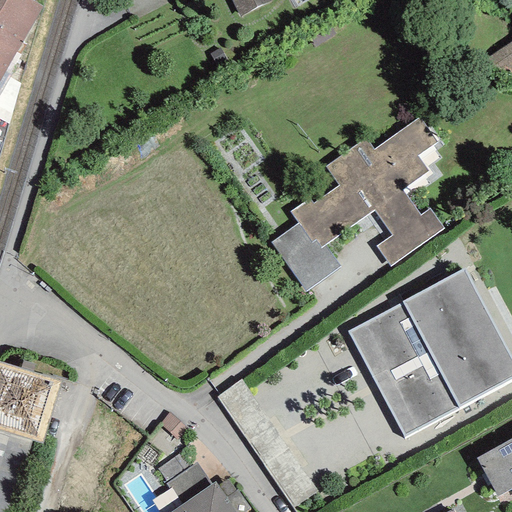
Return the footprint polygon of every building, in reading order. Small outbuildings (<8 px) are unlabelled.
[(0,0),(0,80),(16,53),(44,6),(34,0),(0,0)] [(231,0),(240,17),(272,0),(231,0)] [(511,40),(488,57),(500,74),(509,69),(511,73),(511,40)] [(227,60),(220,48),(209,55),(217,67),(227,60)] [(21,56),(16,53),(0,80),(0,92),(8,78),(21,56)] [(20,84),(8,78),(0,92),(0,119),(9,124),(20,84)] [(315,240),(320,248),(326,244),(374,211),(401,191),(427,172),(416,156),(437,142),(418,117),(374,149),(366,138),(325,166),(338,185),(313,203),(310,198),(290,212),(298,224),(311,243),(315,240)] [(421,215),(401,191),(374,211),(392,236),(376,247),(391,267),(443,227),(430,209),(421,215)] [(341,266),(326,244),(320,248),(315,240),(311,243),(298,224),(272,242),(306,291),(341,266)] [(511,355),(465,268),(347,331),(404,437),(511,379),(511,355)] [(0,511),(9,511),(32,442),(41,444),(59,382),(0,361),(0,511)] [(244,377),(219,394),(293,506),(318,490),(244,377)] [(177,439),(186,428),(168,413),(159,424),(177,439)] [(511,438),(476,458),(497,496),(511,488),(511,438)] [(158,470),(167,483),(190,467),(180,454),(158,470)] [(180,506),(210,484),(196,464),(190,467),(167,483),(165,484),(180,506)] [(217,486),(235,511),(244,511),(250,508),(237,490),(235,491),(227,479),(217,486)] [(235,511),(217,486),(214,481),(210,484),(180,506),(170,511),(235,511)]
